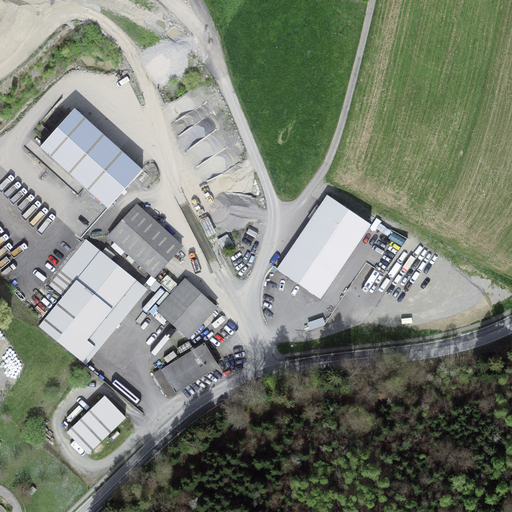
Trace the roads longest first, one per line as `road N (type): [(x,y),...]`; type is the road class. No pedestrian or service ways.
road 1 (track): [(493,332),(411,388),(262,420),(154,494),(142,511)]
road 2 (unclassified): [(369,0),(335,128),(247,295),(264,373)]
road 3 (unknown): [(144,130),(104,98),(80,91),(63,95),(27,131),(19,147),(29,170),(90,213)]
road 4 (tertiary): [(264,373),(450,345),(511,323)]
road 5 (tertiary): [(86,511),(147,452),(264,373)]
road 6 (unknown): [(157,430),(128,372),(125,346),(130,323),(148,302)]
